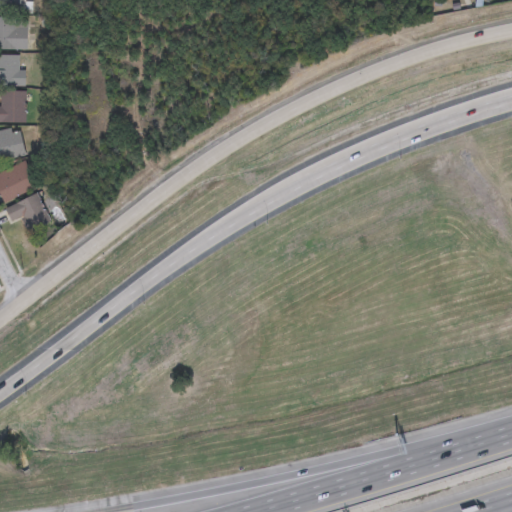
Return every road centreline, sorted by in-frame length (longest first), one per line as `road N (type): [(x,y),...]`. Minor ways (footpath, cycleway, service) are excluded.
road 1 (motorway): [(511,99),(426,128),(286,193),(144,281),(0,390)]
road 2 (secondary): [(511,25),(428,46),(291,109),(220,149),(0,310)]
road 3 (motorway): [(444,450),(401,451),(103,511)]
road 4 (motorway): [(444,450),(254,511)]
